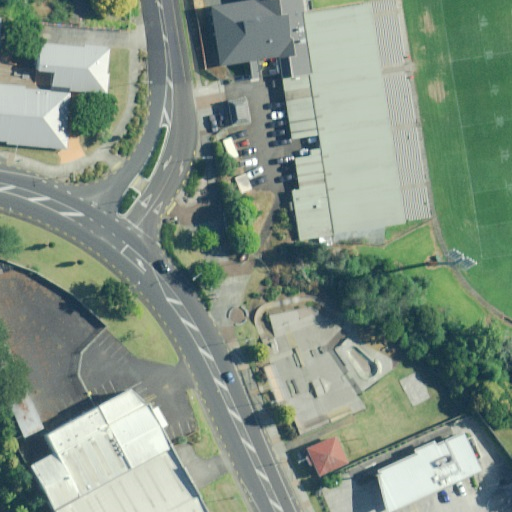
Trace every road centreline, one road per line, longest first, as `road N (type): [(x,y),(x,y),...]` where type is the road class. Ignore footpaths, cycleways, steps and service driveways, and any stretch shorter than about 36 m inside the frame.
road 1 (primary): [(280,511),(198,337),(157,279),(120,245)]
road 2 (tertiary): [(169,72),(176,156),(120,245)]
road 3 (tertiary): [(86,221),(148,141),(169,72)]
